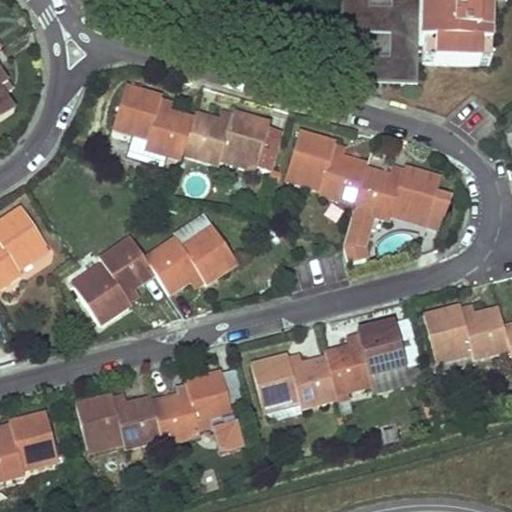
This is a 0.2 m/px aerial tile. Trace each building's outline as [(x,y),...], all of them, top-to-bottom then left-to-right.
[(340,0),(339,83),(415,86),(418,48),(419,0),(340,0)] [(449,0),(450,1),(440,1),(429,0),(419,0),(418,48),(421,48),(420,67),(475,68),(475,49),(485,50),(488,2),(493,3),(493,0),(449,0)] [(475,49),(475,68),(485,68),(485,50),(475,49)] [(0,122),(14,114),(0,91),(0,88),(7,84),(0,74),(0,122)] [(143,93),(126,88),(112,132),(147,142),(145,152),(180,163),(182,157),(193,119),(159,109),(161,99),(143,93)] [(193,119),(182,157),(218,168),(221,159),(256,169),(269,126),(246,119),(234,115),(231,125),(195,114),(193,119)] [(313,137),(298,133),(286,176),(320,185),(317,196),(355,207),(366,171),(368,165),(332,155),(335,143),(313,137)] [(354,213),(344,247),(349,264),(365,260),(363,249),(372,218),(388,223),(391,212),(427,223),(442,227),(450,198),(436,194),(440,180),(423,175),(404,169),(402,173),(400,181),(389,178),(366,171),(355,207),(354,213)] [(389,178),(400,181),(402,173),(392,170),(389,178)] [(0,291),(20,278),(14,270),(45,248),(20,212),(0,224),(0,291)] [(175,238),(143,260),(155,278),(168,298),(200,279),(205,288),(220,279),(237,267),(211,229),(181,248),(175,238)] [(104,269),(74,289),(101,328),(116,317),(130,307),(124,298),(155,278),(143,260),(129,240),(98,260),(104,269)] [(458,310),(421,319),(433,363),(469,354),(472,365),(508,355),(502,331),(497,313),(461,322),(458,310)] [(359,347),(323,356),(324,361),(334,400),(370,391),(367,379),(403,371),(392,326),(356,336),(359,347)] [(511,328),(502,331),(508,355),(511,370),(511,328)] [(286,358),(250,368),(261,412),(296,403),(299,412),(335,403),(334,400),(324,361),(289,369),(286,358)] [(186,397),(151,406),(160,443),(161,448),(198,438),(196,429),(231,419),(220,375),(183,384),(186,397)] [(111,398),(75,407),(87,452),(122,443),(125,452),(160,443),(151,406),(149,399),(114,408),(111,398)] [(56,459),(45,414),(8,424),(10,434),(0,436),(0,483),(23,478),(21,469),(56,459)]
